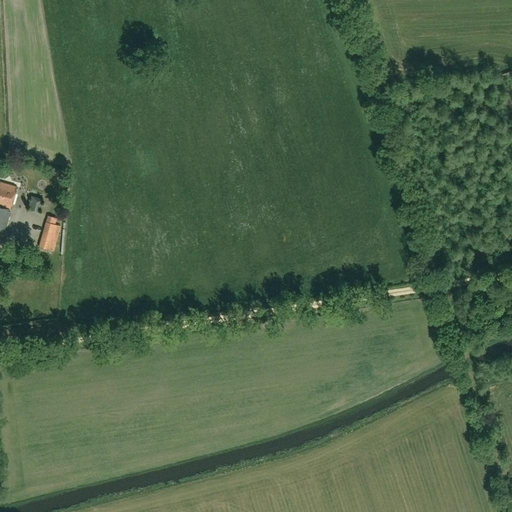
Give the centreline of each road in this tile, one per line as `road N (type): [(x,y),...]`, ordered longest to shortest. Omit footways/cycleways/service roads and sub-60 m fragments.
road 1 (track): [(511,273),(0,352)]
road 2 (track): [(511,500),(442,284)]
